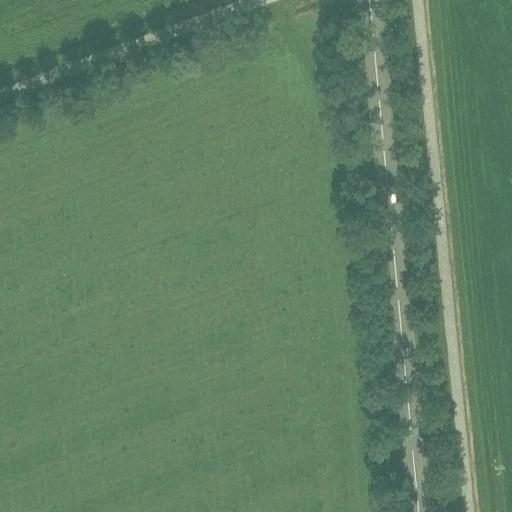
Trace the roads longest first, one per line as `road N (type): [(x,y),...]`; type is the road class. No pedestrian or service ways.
road 1 (tertiary): [(418,511),(369,0)]
road 2 (unclassified): [(0,97),(264,0)]
